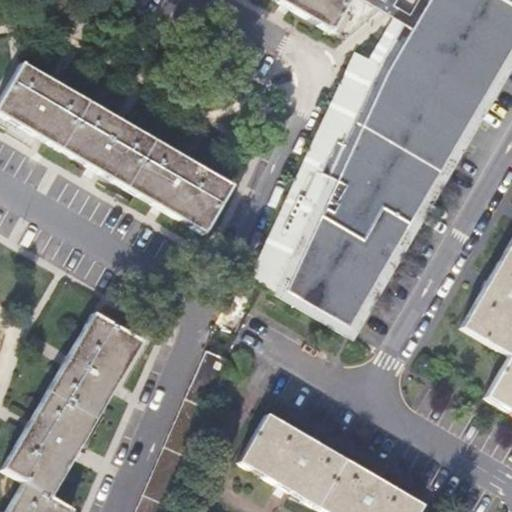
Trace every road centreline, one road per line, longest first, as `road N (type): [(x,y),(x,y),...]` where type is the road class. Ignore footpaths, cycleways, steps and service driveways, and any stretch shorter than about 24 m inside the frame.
road 1 (residential): [(511,144),(366,402)]
road 2 (residential): [(0,196),(207,313)]
road 3 (residential): [(366,402),(511,488)]
road 4 (residential): [(247,336),(366,402)]
